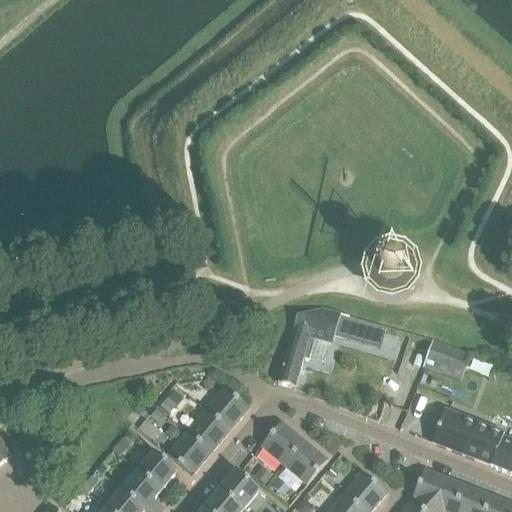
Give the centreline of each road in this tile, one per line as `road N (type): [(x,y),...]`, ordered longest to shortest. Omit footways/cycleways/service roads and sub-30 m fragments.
road 1 (residential): [(280,398),(198,358),(116,368),(0,411)]
road 2 (residential): [(420,452),(280,398)]
road 3 (residential): [(188,511),(280,398)]
